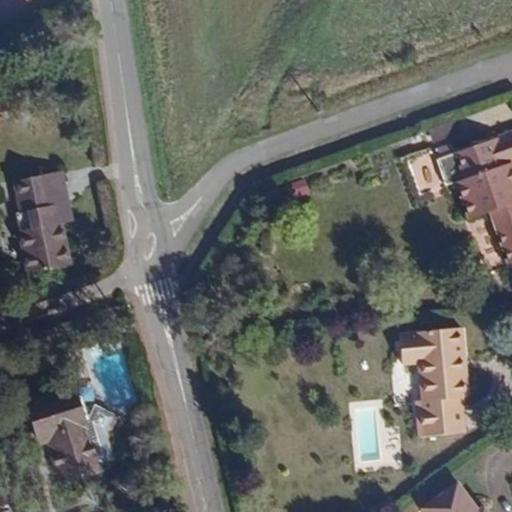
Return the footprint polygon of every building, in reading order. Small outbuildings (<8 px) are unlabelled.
[(511,167),(511,163),(511,162),(511,132),(499,137),(456,152),(454,144),(437,149),(440,157),(437,158),(446,185),(454,182),(466,220),(488,212),(506,265),(511,262),(511,167)] [(418,195),(444,186),(431,149),(405,157),(418,195)] [(71,220),(61,172),(39,176),(45,207),(57,205),(60,222),(71,220)] [(68,265),(60,222),(57,205),(45,207),(39,176),(14,181),(20,213),(28,211),(31,228),(18,231),(27,273),(68,265)] [(467,397),(462,329),(399,334),(402,366),(417,364),(420,401),(414,401),(417,437),(464,433),(461,397),(467,397)] [(99,470),(97,465),(113,460),(104,433),(113,414),(94,405),(90,416),(82,418),(72,387),(27,402),(40,443),(47,441),(60,482),(99,470)] [(382,401),(353,401),(354,467),(399,466),(398,437),(383,438),(382,401)] [(485,511),(481,506),(476,509),(456,483),(421,510),(422,511),(485,511)]
